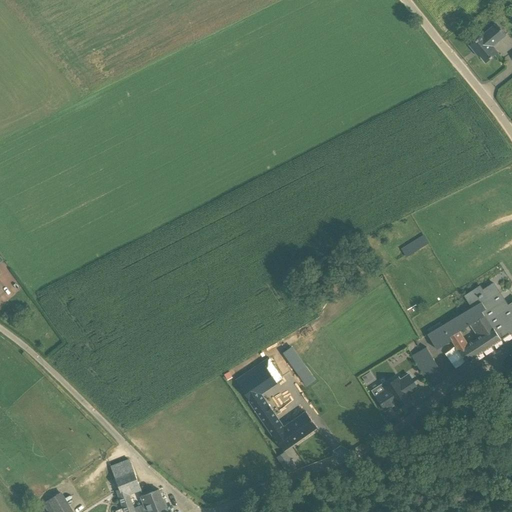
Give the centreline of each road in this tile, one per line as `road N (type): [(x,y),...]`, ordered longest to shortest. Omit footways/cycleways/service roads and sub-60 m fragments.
road 1 (unclassified): [(214,511),(364,450),(497,355)]
road 2 (unclassified): [(0,329),(199,511)]
road 3 (unclassified): [(511,133),(404,0)]
